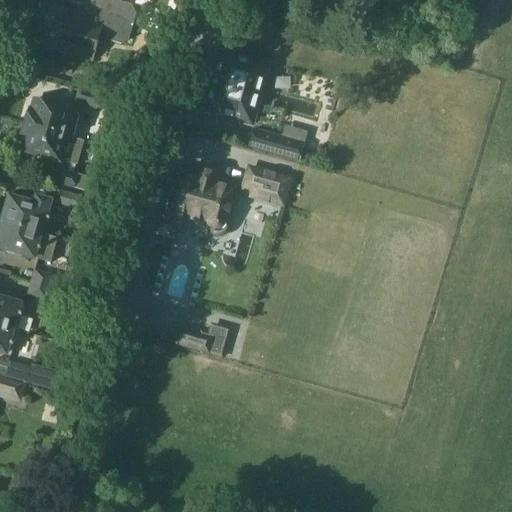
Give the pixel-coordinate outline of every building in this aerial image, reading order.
[(103,0),(99,16),(132,26),(134,16),(130,7),(117,3),(117,0),(103,0)] [(91,14),(87,25),(57,16),(51,36),(49,41),(50,41),(47,48),(91,61),(97,39),(120,46),(127,43),(132,26),(99,16),(91,14)] [(146,23),(135,19),(133,25),(145,28),(146,23)] [(210,89),(204,112),(251,124),(266,66),(220,54),(214,77),(218,78),(214,90),(210,89)] [(76,105),(95,110),(96,107),(99,96),(79,91),(76,105)] [(96,107),(107,110),(111,98),(99,95),(99,96),(96,107)] [(29,110),(24,125),(73,139),(80,118),(72,115),(73,113),(34,101),(31,111),(29,110)] [(24,137),(20,151),(57,162),(77,167),(84,142),(73,139),(24,125),(21,136),(24,137)] [(300,164),(305,144),(282,137),(254,129),(248,149),(300,164)] [(249,169),(243,190),(253,193),(252,197),(282,205),(289,180),(249,169)] [(231,204),(236,187),(232,186),(230,183),(222,181),(219,183),(213,181),(212,179),(203,176),(201,177),(195,176),(193,173),(185,171),(182,172),(178,171),(165,217),(188,224),(190,226),(198,228),(201,227),(209,230),(213,233),(217,234),(221,234),(225,232),(227,228),(228,224),(227,219),(228,216),(230,215),(233,207),(231,204)] [(57,172),(54,184),(73,189),(73,188),(76,177),(57,172)] [(58,193),(54,205),(85,214),(89,201),(58,193)] [(2,209),(0,216),(0,223),(45,235),(52,212),(52,210),(47,209),(49,202),(21,194),(19,201),(8,197),(4,209),(2,209)] [(0,251),(36,261),(36,260),(38,260),(51,264),(58,239),(45,235),(0,223),(0,251)] [(32,284),(51,291),(55,278),(35,273),(32,284)] [(51,291),(32,284),(28,296),(41,300),(38,309),(65,317),(71,296),(51,291)] [(93,286),(89,302),(109,307),(113,292),(93,286)] [(0,325),(16,331),(23,305),(0,298),(0,325)] [(145,338),(152,313),(115,303),(108,328),(132,334),(145,338)] [(232,329),(211,323),(208,333),(207,337),(199,335),(180,329),(175,346),(208,355),(208,356),(224,360),(232,329)] [(16,331),(0,325),(0,352),(9,355),(16,331)] [(28,384),(32,368),(9,362),(4,377),(28,384)] [(29,380),(52,386),(53,380),(55,381),(57,372),(33,366),(29,380)] [(0,390),(23,397),(26,385),(0,377),(0,390)]
